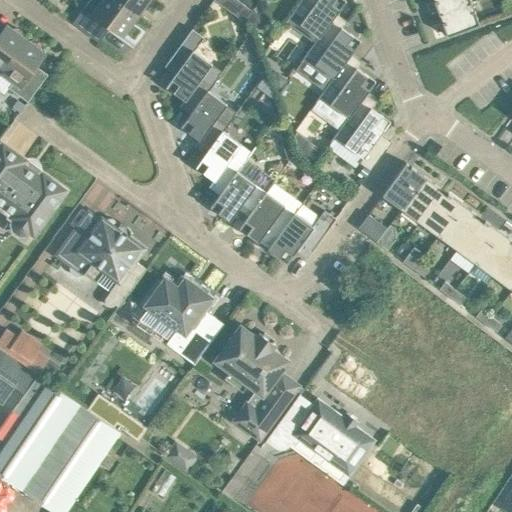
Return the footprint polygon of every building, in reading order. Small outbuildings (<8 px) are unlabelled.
[(138,16),(116,0),(90,0),(86,6),(85,6),(73,23),(99,42),(111,26),(123,35),(132,23),(138,16)] [(116,0),(138,16),(143,8),(148,0),(116,0)] [(241,2),(238,0),(215,0),(243,20),(247,15),(251,9),(250,9),(241,2)] [(242,0),(241,2),(250,9),(256,0),(242,0)] [(301,0),(286,21),(301,1),(311,9),(318,0),(301,0)] [(344,24),(334,16),(337,13),(346,1),(344,0),(318,0),(311,9),(301,1),(286,21),(287,22),(291,16),(318,37),(301,61),(316,42),(326,49),(347,21),(347,20),(344,24)] [(472,2),(470,0),(434,0),(435,0),(434,1),(439,14),(472,2)] [(480,24),(474,10),(471,3),(472,3),(472,2),(439,14),(440,14),(443,22),(442,22),(447,36),(480,24)] [(251,9),(247,15),(252,30),(260,19),(260,16),(251,9)] [(359,64),(349,57),(351,53),(352,54),(361,41),(343,28),(348,21),(347,21),(326,49),(316,42),(301,61),(302,62),(306,56),(333,77),(315,101),(316,102),(330,82),(341,89),(362,61),(361,61),(359,64)] [(0,71),(2,72),(26,38),(24,36),(23,33),(20,30),(16,29),(13,28),(7,24),(0,33),(0,71)] [(222,71),(194,51),(204,37),(192,29),(165,66),(166,67),(168,63),(179,71),(176,74),(175,74),(166,86),(185,99),(180,106),(180,107),(201,78),(212,86),(226,66),(226,65),(222,71)] [(33,70),(46,53),(40,48),(39,45),(37,42),(33,40),(29,40),(26,38),(2,72),(14,81),(9,88),(28,101),(48,74),(47,73),(43,78),(33,70)] [(374,104),(364,97),(366,93),(367,94),(376,81),(358,68),(362,61),(341,89),(330,82),(316,102),(320,97),(348,117),(330,141),(331,142),(345,122),(356,130),(377,101),(376,101),(374,104)] [(236,111),(209,91),(227,66),(226,66),(212,86),(201,78),(180,107),(181,107),(183,104),(193,111),(191,114),(190,114),(181,126),(199,140),(194,146),(195,147),(216,118),(226,126),(241,106),(240,106),(236,111)] [(267,70),(256,87),(270,97),(275,90),(267,70)] [(279,71),(272,81),(281,87),(288,78),(279,71)] [(378,137),(381,134),(390,121),(372,108),(377,101),(356,130),(345,122),(331,142),(335,137),(363,157),(359,162),(363,166),(370,171),(392,142),(391,141),(388,144),(378,137)] [(251,151),(223,131),(241,107),(241,106),(226,126),(216,118),(195,147),(198,144),(208,151),(205,154),(196,166),(214,180),(209,186),(210,187),(231,158),(241,166),(255,146),(251,151)] [(292,138),(283,141),(290,160),(291,158),(294,154),(297,150),(292,138)] [(309,139),(298,155),(313,165),(324,149),(309,139)] [(64,190),(43,175),(41,178),(21,164),(24,160),(2,145),(0,148),(0,202),(15,213),(12,216),(16,219),(14,224),(16,229),(20,232),(25,232),(30,229),(33,232),(64,190)] [(266,191),(238,171),(256,147),(255,146),(241,166),(231,158),(210,187),(213,184),(223,191),(220,195),(220,194),(211,207),(229,220),(245,198),(256,206),(270,186),(266,191)] [(402,209),(425,176),(411,166),(410,168),(407,166),(408,164),(406,163),(383,195),(402,209)] [(363,166),(359,173),(365,177),(370,171),(363,166)] [(420,222),(442,192),(438,189),(439,186),(425,176),(402,209),(420,222)] [(269,249),(299,207),(298,207),(295,212),(267,192),(271,187),(270,186),(256,206),(245,198),(229,220),(230,221),(241,205),(251,212),(249,216),(248,215),(239,228),(259,242),(260,240),(270,247),(268,249),(269,249)] [(438,236),(462,203),(448,193),(447,195),(442,192),(420,222),(438,236)] [(457,249),(479,219),(474,215),(476,213),(462,203),(438,236),(457,249)] [(307,258),(328,229),(317,220),(313,226),(296,213),(299,208),(299,207),(269,249),(287,263),(296,250),(298,247),(308,254),(306,257),(307,258)] [(377,241),(382,234),(387,228),(369,214),(359,228),(377,241)] [(77,228),(59,254),(71,263),(70,265),(70,268),(70,270),(71,273),(73,274),(75,276),(78,276),(80,276),(82,274),(84,273),(85,273),(94,262),(118,280),(110,291),(110,292),(106,297),(105,299),(105,301),(106,303),(107,305),(109,306),(111,306),(114,305),(115,304),(118,306),(146,268),(134,260),(143,248),(129,237),(133,233),(129,230),(128,231),(131,233),(128,237),(118,229),(120,225),(123,227),(124,226),(120,223),(117,228),(114,227),(115,225),(115,223),(115,221),(113,219),(111,218),(109,218),(107,219),(106,220),(102,218),(89,237),(77,228)] [(475,263),(499,230),(485,220),(484,222),(479,219),(457,249),(475,263)] [(494,276),(511,250),(511,242),(511,241),(511,239),(499,230),(475,263),(468,272),(487,286),(494,276)] [(393,242),(382,234),(377,241),(387,249),(393,242)] [(414,247),(408,254),(419,262),(424,254),(414,247)] [(511,289),(511,250),(494,276),(511,289)] [(419,262),(408,254),(403,261),(413,269),(419,262)] [(429,269),(419,262),(413,269),(424,277),(429,269)] [(224,324),(203,308),(211,297),(185,278),(178,288),(165,279),(147,304),(178,327),(166,343),(194,364),(224,324)] [(455,289),(445,281),(439,289),(450,296),(455,289)] [(466,297),(455,289),(450,296),(460,304),(466,297)] [(492,317),(481,309),(476,316),(486,324),(492,317)] [(502,324),(492,317),(486,324),(497,332),(502,324)] [(233,420),(260,440),(265,433),(269,427),(300,385),(281,371),(289,360),(273,348),(275,344),(259,333),(257,336),(241,324),(235,332),(234,332),(231,333),(227,335),(225,339),(224,343),(224,347),(215,360),(231,372),(227,378),(242,389),(246,383),(256,390),(247,401),(233,420)] [(6,328),(0,336),(0,347),(28,366),(39,374),(49,358),(6,328)] [(0,400),(4,402),(15,386),(28,366),(0,347),(0,400)] [(65,511),(74,500),(120,432),(37,375),(25,393),(12,412),(22,418),(0,450),(0,474),(52,510),(55,511),(65,511)] [(273,430),(264,443),(265,443),(268,440),(277,447),(281,448),(285,447),(288,445),(289,444),(295,436),(317,452),(316,454),(323,459),(324,457),(349,475),(375,439),(356,426),(359,422),(347,413),(344,417),(318,398),(312,406),(300,397),(301,395),(300,394),(273,430)] [(88,407),(138,442),(147,429),(109,402),(108,403),(99,397),(91,408),(88,406),(88,407)] [(177,440),(166,456),(188,472),(200,455),(177,440)] [(165,470),(152,491),(164,498),(177,478),(165,470)] [(509,511),(511,511),(511,490),(502,507),(509,511)] [(74,500),(65,511),(79,511),(76,510),(79,504),(74,500)]
